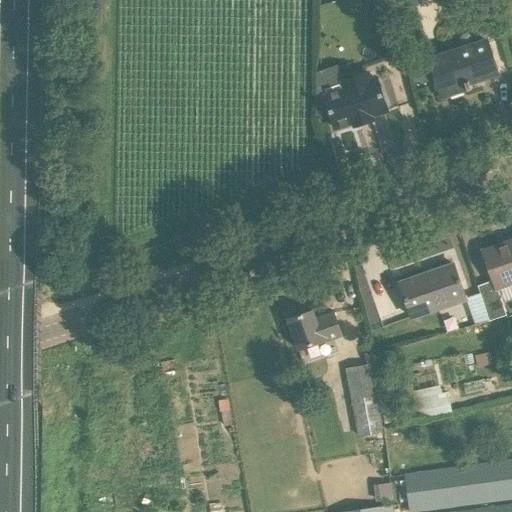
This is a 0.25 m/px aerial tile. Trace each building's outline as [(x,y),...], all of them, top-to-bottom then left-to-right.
[(498,74),(492,55),(487,39),(415,63),(421,83),(436,78),(442,97),(467,89),(468,91),(472,90),(470,84),(498,74)] [(355,126),(372,121),(374,120),(373,116),(388,111),(388,110),(377,79),(371,81),(369,73),(363,75),(343,82),(345,89),(325,96),(336,128),(354,122),(355,126)] [(511,286),(511,240),(509,242),(510,245),(485,255),(494,281),(479,286),(481,293),(490,321),(508,315),(499,291),(511,286)] [(467,302),(461,284),(455,265),(400,284),(413,321),(467,302)] [(476,325),(490,321),(481,293),(466,298),(467,302),(476,325)] [(343,337),(341,332),(335,313),(316,319),(313,311),(289,320),(300,351),(330,341),(330,342),(343,337)] [(489,353),(491,364),(491,365),(501,363),(499,350),(489,352),(489,353)] [(377,396),(373,373),(371,364),(346,369),(356,420),(359,438),(360,438),(381,434),(383,433),(381,414),(377,396)] [(420,416),(449,414),(447,386),(418,388),(420,416)] [(377,396),(381,414),(392,412),(388,393),(377,396)] [(385,424),(392,423),(390,413),(383,415),(385,424)] [(511,459),(403,474),(407,511),(421,511),(511,500),(511,459)]
